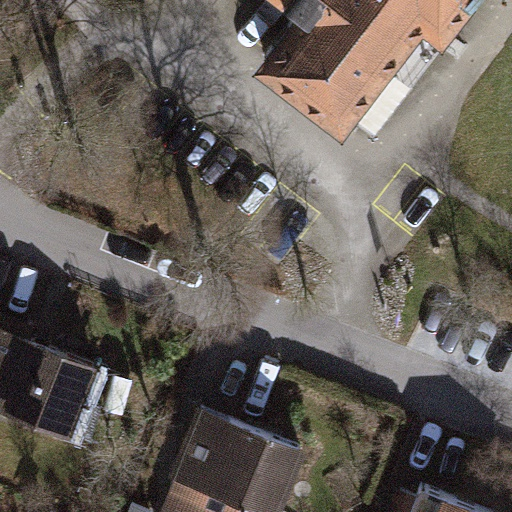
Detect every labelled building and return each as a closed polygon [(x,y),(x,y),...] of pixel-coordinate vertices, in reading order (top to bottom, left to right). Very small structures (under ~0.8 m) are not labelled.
[(276,0),(294,14),(252,67),(339,135),(353,117),(374,134),(478,0),(276,0)] [(99,359),(0,321),(0,394),(75,422),(99,359)] [(281,511),(308,440),(200,401),(159,511),(281,511)] [(428,477),(413,511),(481,511),(486,500),(428,477)] [(511,511),(511,510),(486,500),(481,511),(511,511)]
